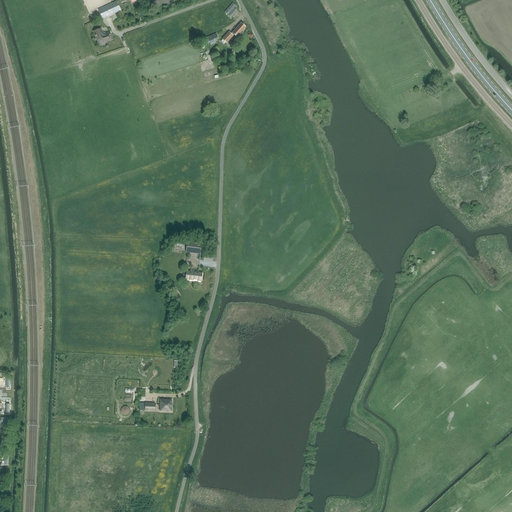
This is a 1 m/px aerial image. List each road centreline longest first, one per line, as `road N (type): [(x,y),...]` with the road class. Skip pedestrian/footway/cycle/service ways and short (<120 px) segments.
road 1 (residential): [(176,511),(195,446),(196,359),(216,286),(223,143),(264,64),(239,0)]
road 2 (unclassified): [(417,0),(511,125)]
road 3 (primary): [(511,110),(429,0)]
